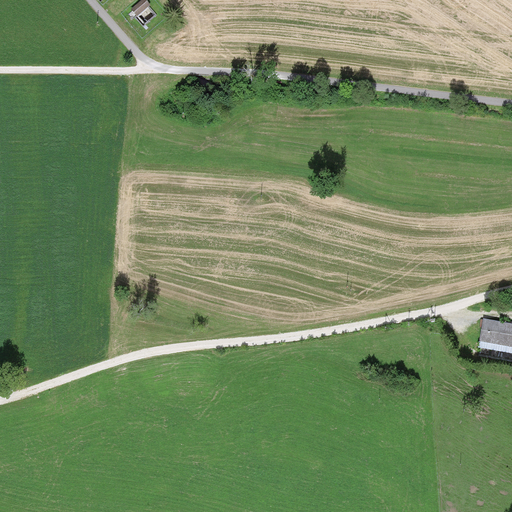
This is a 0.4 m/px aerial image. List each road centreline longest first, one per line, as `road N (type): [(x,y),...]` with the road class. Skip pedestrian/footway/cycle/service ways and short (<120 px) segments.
road 1 (track): [(511,290),(336,329),(172,347),(0,399)]
road 2 (residential): [(511,102),(153,66),(90,0)]
road 3 (track): [(0,70),(153,66)]
